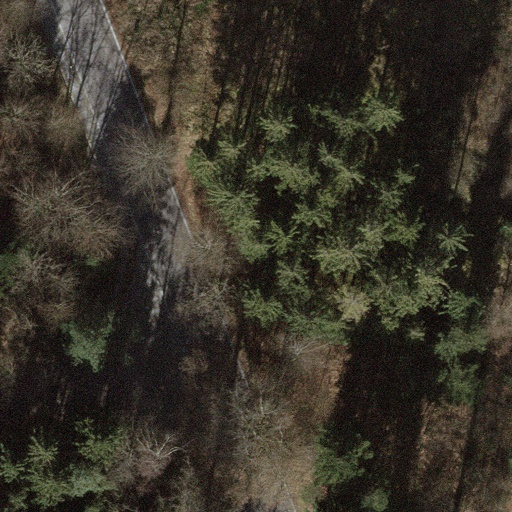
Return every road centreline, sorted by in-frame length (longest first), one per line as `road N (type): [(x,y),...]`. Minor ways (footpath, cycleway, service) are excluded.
road 1 (tertiary): [(271,511),(76,0)]
road 2 (track): [(224,391),(0,415)]
